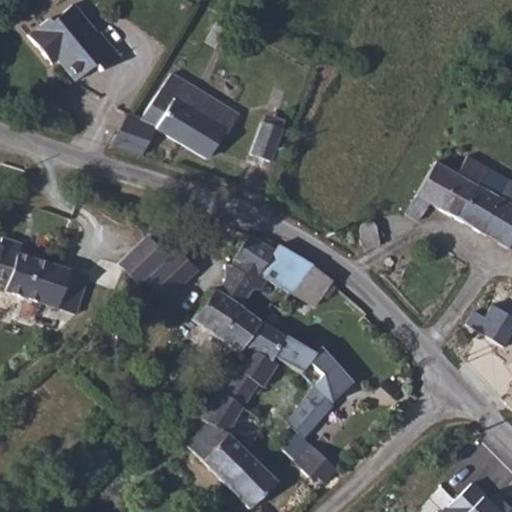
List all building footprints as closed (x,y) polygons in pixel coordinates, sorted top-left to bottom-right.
[(52,54),(57,60),(75,81),(95,65),(101,72),(119,57),(98,32),(96,34),(72,5),(50,23),(47,19),(27,36),(47,59),(52,54)] [(226,28),(216,23),(205,42),(215,48),(222,36),(227,38),(230,32),(225,30),(226,28)] [(52,54),(47,59),(51,65),(57,60),(52,54)] [(239,114),(171,73),(140,121),(155,129),(207,159),(222,132),(227,134),(239,114)] [(112,145),(141,156),(146,147),(155,129),(140,121),(128,114),(112,145)] [(251,154),(270,161),(282,130),(262,123),(251,154)] [(288,132),(282,130),(270,161),(276,163),(288,132)] [(456,175),(434,163),(405,214),(419,221),(428,204),(476,231),(495,199),(499,201),(510,182),(486,167),(466,156),(456,175)] [(511,183),(510,182),(499,201),(495,199),(476,231),(511,252),(511,183)] [(359,231),(364,253),(374,248),(377,245),(378,246),(380,245),(379,243),(376,227),(374,225),(372,223),(370,222),(367,222),(364,223),(361,225),(360,228),(359,231)] [(273,251),(248,235),(233,259),(234,260),(231,265),(224,265),(224,281),(217,291),(213,289),(191,320),(239,355),(244,347),(261,323),(240,307),(251,290),(258,290),(265,279),(290,294),(310,264),(277,245),(273,251)] [(0,285),(5,287),(3,292),(75,315),(79,303),(60,297),(68,271),(68,270),(17,254),(21,244),(1,238),(0,241),(0,285)] [(121,267),(138,285),(145,279),(159,266),(173,252),(174,251),(162,242),(156,247),(150,240),(121,267)] [(173,252),(159,266),(174,282),(160,295),(165,300),(194,273),(173,252)] [(395,262),(390,257),(385,260),(385,262),(385,264),(386,266),(388,267),(390,267),(395,262)] [(331,280),(310,264),(290,294),(314,308),(331,283),(331,280)] [(145,279),(160,295),(174,282),(159,266),(145,279)] [(87,278),(68,271),(60,297),(79,303),(87,278)] [(465,324),(503,348),(511,331),(511,317),(491,306),(483,318),(472,312),(465,324)] [(261,323),(244,347),(247,349),(270,364),(271,362),(273,358),(283,336),(261,323)] [(283,336),(273,358),(302,374),(311,361),(315,354),(283,336)] [(323,376),(313,386),(330,403),(351,381),(318,346),(315,354),(311,361),(323,376)] [(200,418),(207,423),(226,434),(258,385),(262,388),(277,365),(271,362),(270,364),(247,349),(200,418)] [(304,439),(332,406),(330,403),(313,386),(285,422),(299,435),(304,439)] [(185,445),(226,487),(252,459),(226,434),(207,423),(185,445)] [(310,445),(304,439),(299,435),(287,450),(296,460),(310,445)] [(314,495),(336,470),(343,461),(331,450),(324,458),(310,445),(296,460),(294,461),(295,464),(310,479),(303,486),(314,495)] [(252,459),(226,487),(249,509),(276,482),(252,459)] [(471,483),(441,511),(511,511),(496,497),(488,505),(482,498),(484,497),(471,483)]
